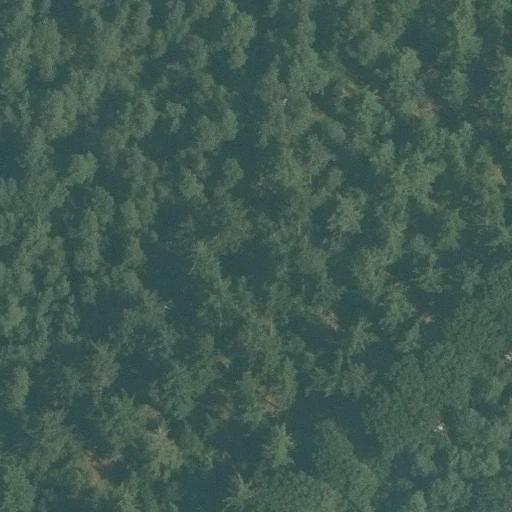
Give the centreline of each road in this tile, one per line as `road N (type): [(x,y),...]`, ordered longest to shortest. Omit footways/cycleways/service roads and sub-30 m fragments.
road 1 (track): [(173,310),(0,463)]
road 2 (track): [(372,511),(511,365)]
